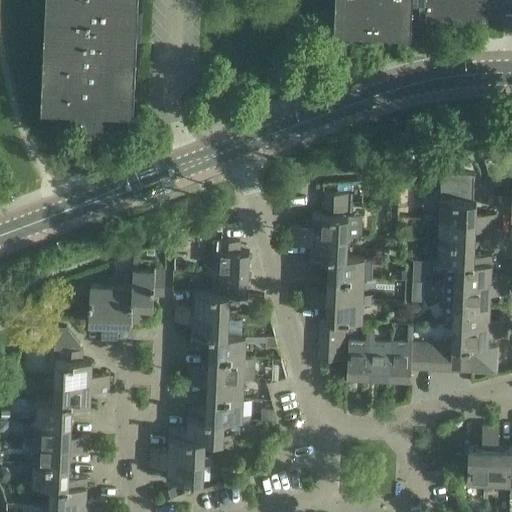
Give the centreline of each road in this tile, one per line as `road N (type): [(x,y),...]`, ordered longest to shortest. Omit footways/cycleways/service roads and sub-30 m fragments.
road 1 (residential): [(326,433),(239,147)]
road 2 (tertiary): [(239,147),(408,87),(511,73)]
road 3 (tertiary): [(0,239),(239,147)]
road 4 (residential): [(128,352),(126,454),(144,511)]
road 5 (residential): [(256,511),(325,492),(326,433)]
